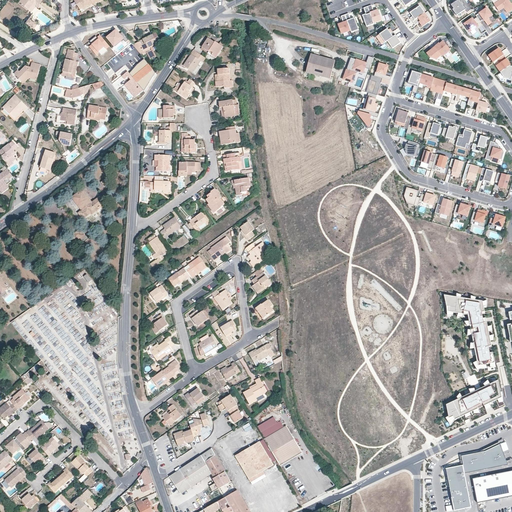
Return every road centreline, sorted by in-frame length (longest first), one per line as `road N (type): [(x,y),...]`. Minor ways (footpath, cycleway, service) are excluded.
road 1 (residential): [(247,340),(236,261),(175,304),(194,373)]
road 2 (tertiary): [(135,413),(126,373),(132,227)]
road 3 (residential): [(13,215),(53,39)]
road 4 (residential): [(511,200),(495,203),(411,177),(382,123)]
road 5 (tertiary): [(135,118),(13,215)]
road 6 (residential): [(132,227),(208,178),(213,167),(198,117)]
road 7 (residential): [(392,98),(498,130),(511,145)]
road 8 (tertiary): [(414,459),(303,511)]
